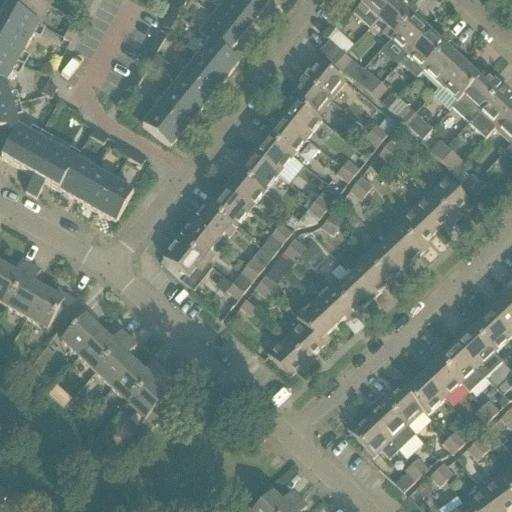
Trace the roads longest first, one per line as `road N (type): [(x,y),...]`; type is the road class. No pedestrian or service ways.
road 1 (residential): [(110,273),(314,0)]
road 2 (residential): [(511,223),(295,439)]
road 3 (residential): [(110,273),(295,439)]
road 4 (residential): [(136,6),(78,100),(119,135)]
road 5 (residential): [(0,210),(110,273)]
